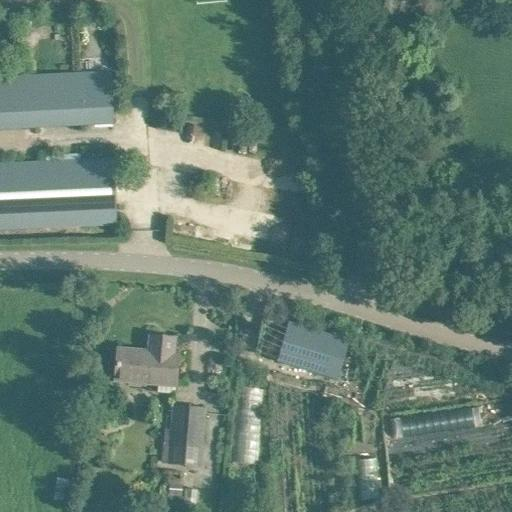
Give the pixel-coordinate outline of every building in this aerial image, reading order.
[(0,77),(0,128),(112,124),(110,73),(0,77)] [(0,164),(0,230),(117,225),(114,159),(0,164)] [(279,360),(339,378),(349,344),(290,325),(279,360)] [(115,381),(175,386),(178,354),(174,354),(175,339),(149,337),(148,354),(135,352),(135,351),(118,349),(115,381)] [(360,407),(363,398),(334,390),(331,400),(360,407)] [(266,468),(270,393),(245,392),(241,467),(266,468)] [(173,406),(168,465),(200,468),(205,409),(173,406)] [(203,511),(204,494),(193,493),(192,511),(203,511)]
